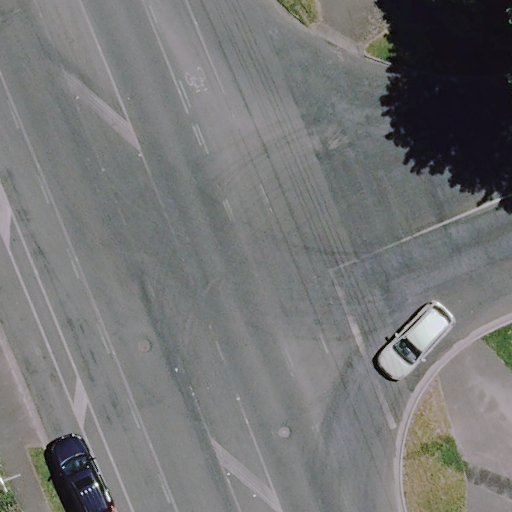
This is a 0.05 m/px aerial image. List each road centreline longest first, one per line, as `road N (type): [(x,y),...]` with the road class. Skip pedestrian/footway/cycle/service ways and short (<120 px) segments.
road 1 (secondary): [(189,327),(58,0)]
road 2 (unclassified): [(189,327),(511,196)]
road 3 (secondary): [(261,511),(189,327)]
